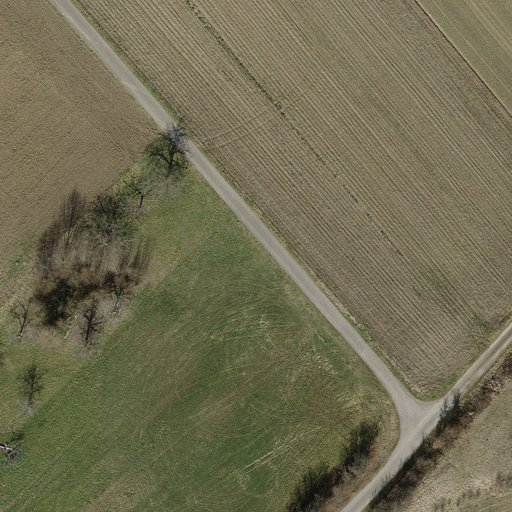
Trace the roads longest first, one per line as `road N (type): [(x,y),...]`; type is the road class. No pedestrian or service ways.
road 1 (track): [(60,0),(425,429)]
road 2 (track): [(511,333),(345,511)]
